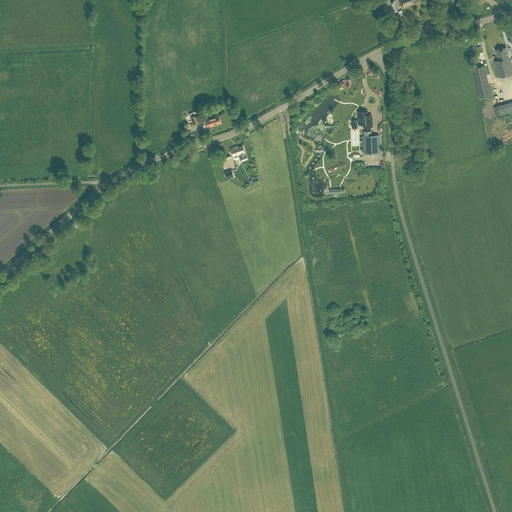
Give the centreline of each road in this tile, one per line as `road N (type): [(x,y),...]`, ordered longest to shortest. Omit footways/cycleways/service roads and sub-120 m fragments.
road 1 (unclassified): [(495,511),(401,212),(389,83),(376,52)]
road 2 (tertiary): [(103,185),(258,121),(376,52)]
road 3 (tertiary): [(0,278),(103,185)]
